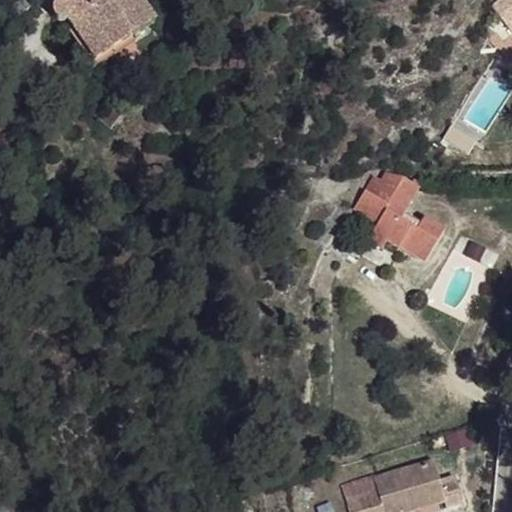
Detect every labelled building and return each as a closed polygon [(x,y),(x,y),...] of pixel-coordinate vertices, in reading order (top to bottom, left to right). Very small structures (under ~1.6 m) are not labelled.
[(135,0),(134,0),(28,0),(27,2),(35,15),(47,15),(51,7),(84,46),(118,16),(135,0)] [(511,0),(491,0),(483,6),(487,12),(504,32),(511,41),(511,0)] [(504,32),(487,12),(480,19),(496,39),(504,32)] [(381,164),(376,172),(369,167),(351,193),(373,209),(363,225),(378,234),(383,227),(417,249),(438,215),(418,203),(412,209),(396,199),(405,182),(408,177),(394,168),(381,164)] [(292,222),(303,228),(321,201),(312,194),(292,222)] [(266,283),(251,283),(250,295),(265,296),(266,283)] [(417,468),(357,482),(360,496),(328,503),(329,511),(408,511),(424,509),(425,511),(442,511),(436,485),(422,488),(417,468)]
